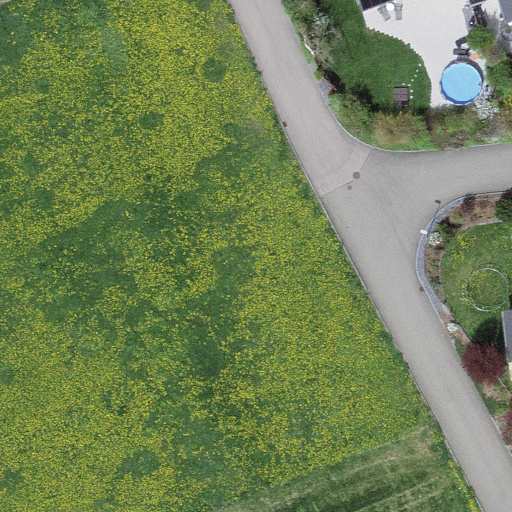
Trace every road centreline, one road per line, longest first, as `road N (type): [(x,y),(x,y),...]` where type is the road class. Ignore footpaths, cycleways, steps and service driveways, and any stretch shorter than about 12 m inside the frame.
road 1 (residential): [(505,511),(350,210)]
road 2 (residential): [(256,0),(350,210)]
road 3 (residential): [(350,210),(419,182),(511,173)]
